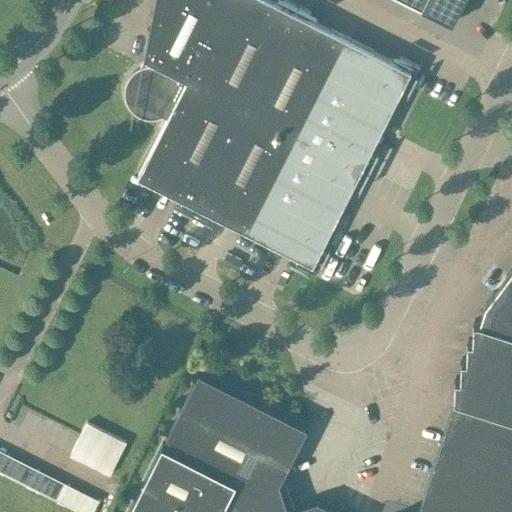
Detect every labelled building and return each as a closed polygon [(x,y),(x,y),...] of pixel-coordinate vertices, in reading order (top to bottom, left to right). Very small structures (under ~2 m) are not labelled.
[(154,0),(143,57),(153,64),(150,64),(147,64),(144,65),(141,66),(138,67),(133,70),(130,73),(127,78),(125,82),(124,87),(124,92),(124,97),(126,102),(129,106),(132,110),(136,113),(140,115),(145,117),(150,117),(155,117),(160,116),(162,115),(166,117),(137,175),(183,198),(179,204),(206,217),(209,211),(299,256),(296,262),(315,272),(325,252),(319,249),(354,179),(360,182),(373,156),(368,153),(403,83),(409,86),(419,66),(399,56),(396,62),(307,17),(310,11),(287,0),(282,0),(280,3),(273,0),(154,0)] [(407,0),(452,22),(463,0),(407,0)] [(226,254),(223,262),(234,267),(238,258),(226,254)] [(511,511),(511,265),(485,301),(479,319),(473,319),(473,338),(467,338),(467,357),(461,357),(460,376),(455,376),(454,397),(417,511),(420,511),(511,511)] [(345,511),(317,498),(294,505),(292,509),(289,507),(280,478),(307,426),(198,370),(165,435),(170,438),(166,444),(162,442),(126,511),(345,511)] [(71,454),(111,473),(127,440),(88,421),(71,454)] [(0,470),(37,489),(81,511),(92,511),(99,499),(0,449),(0,470)]
